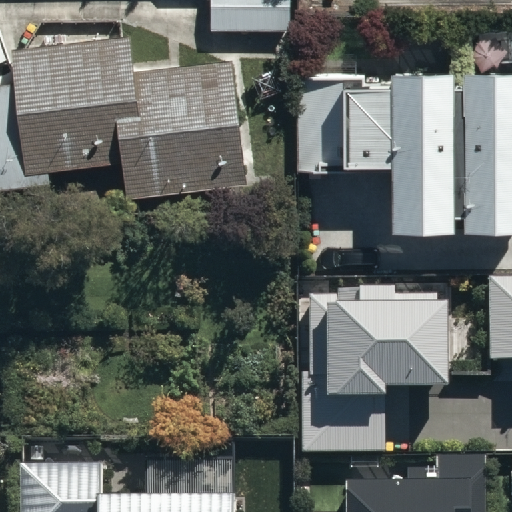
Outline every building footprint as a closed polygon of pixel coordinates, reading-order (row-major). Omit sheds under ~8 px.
[(289,0),(209,0),(210,22),(290,21),(289,0)] [(0,172),(119,158),(123,195),(247,180),(232,54),(132,66),(127,27),(8,41),(12,70),(0,71),(0,172)] [(390,75),(297,76),(298,175),(386,174),(387,223),(511,221),(511,61),(390,63),(390,75)] [(511,275),(490,276),(491,351),(511,350),(511,275)] [(428,371),(428,298),(311,297),(311,372),(304,372),(304,439),(377,439),(377,371),(428,371)] [(481,511),(481,452),(432,452),(432,464),(403,465),(403,479),(342,479),(342,511),(481,511)] [(102,460),(20,460),(20,511),(236,511),(236,484),(102,484),(102,460)]
